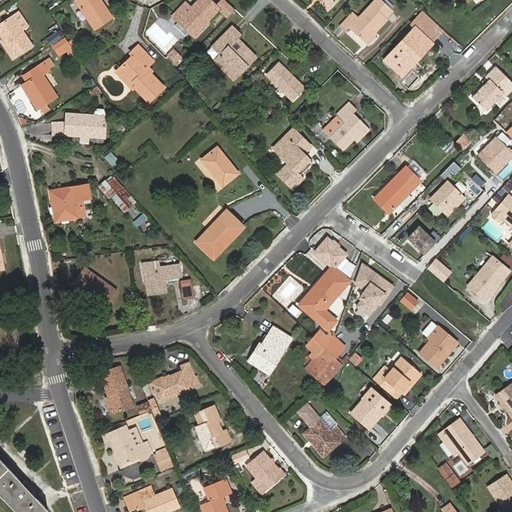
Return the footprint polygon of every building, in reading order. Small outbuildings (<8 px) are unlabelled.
[(100,4),(102,3),(100,0),(76,0),(96,30),(112,19),(105,8),(103,9),(100,4)] [(195,34),(205,24),(218,12),(206,0),(200,0),(190,10),(185,5),(172,18),(178,24),(174,28),(185,39),(189,35),(192,32),(195,34)] [(224,20),(234,10),(223,0),(216,7),(221,12),(219,14),(224,20)] [(366,41),(376,30),(387,18),(386,17),(393,10),(381,0),(375,0),(360,17),(354,12),(340,27),(347,33),(351,28),(366,41)] [(14,14),(22,28),(29,24),(20,10),(14,14)] [(416,18),(436,36),(443,29),(423,11),(416,18)] [(0,31),(15,55),(33,45),(22,28),(14,14),(0,22),(0,31)] [(416,55),(419,57),(430,45),(429,44),(436,36),(416,18),(410,26),(413,29),(388,59),(401,71),(416,55)] [(208,26),(205,24),(195,34),(192,32),(189,35),(194,40),(208,26)] [(227,48),(235,40),(239,37),(230,28),(210,47),(218,56),(213,61),(232,80),(253,58),(242,46),(233,55),(227,48)] [(378,32),(376,30),(366,41),(368,43),(378,32)] [(0,35),(13,56),(15,55),(0,31),(0,35)] [(63,39),(52,45),(57,53),(68,47),(63,39)] [(242,46),(235,40),(227,48),(233,55),(242,46)] [(135,85),(132,87),(147,102),(161,88),(147,74),(142,69),(144,68),(150,62),(134,47),(127,54),(129,57),(117,69),(130,83),(132,81),(135,85)] [(168,56),(175,63),(181,58),(173,50),(168,56)] [(402,77),(419,57),(416,55),(401,71),(388,59),(385,62),(402,77)] [(46,60),(37,66),(43,75),(52,70),(46,60)] [(303,89),(276,63),(265,75),(291,101),(303,89)] [(43,75),(37,66),(23,75),(27,81),(22,84),(37,107),(56,96),(43,75)] [(473,97),(477,101),(504,75),(497,68),(487,77),(490,79),(492,81),(490,84),(488,82),(473,97)] [(130,89),(132,87),(135,85),(132,81),(130,83),(117,69),(113,73),(130,89)] [(511,82),(504,75),(477,101),(486,111),(504,94),(505,95),(511,87),(511,82)] [(97,86),(87,92),(91,99),(101,93),(97,86)] [(354,140),(366,127),(352,113),(358,107),(351,100),(321,129),(343,151),(354,140)] [(107,119),(69,116),(67,136),(105,139),(107,119)] [(118,121),(113,125),(117,132),(122,129),(118,121)] [(369,130),(366,127),(354,140),(357,143),(369,130)] [(298,151),(306,143),(292,130),(273,149),(287,165),(277,175),(292,190),(302,180),(299,178),(300,177),(296,173),(308,161),(302,155),(298,151)] [(501,131),(497,136),(505,145),(510,140),(501,131)] [(464,147),(470,141),(463,134),(457,140),(464,147)] [(511,151),(505,145),(497,136),(478,155),(495,171),(511,154),(511,151)] [(310,147),(306,143),(298,151),(302,155),(310,147)] [(223,185),(238,173),(217,147),(202,160),(223,185)] [(110,151),(103,157),(114,169),(121,163),(110,151)] [(296,173),(300,177),(312,165),(308,161),(296,173)] [(408,164),(376,196),(390,210),(422,178),(408,164)] [(446,210),(463,192),(449,179),(432,196),(446,210)] [(503,186),(509,191),(511,187),(511,183),(509,181),(503,186)] [(473,189),(481,196),(487,190),(479,183),(473,189)] [(60,206),(62,220),(77,217),(74,200),(81,199),(90,197),(88,184),(51,190),(54,207),(60,206)] [(129,207),(133,204),(120,189),(116,192),(129,207)] [(467,196),(463,192),(446,210),(450,213),(467,196)] [(504,197),(498,192),(493,197),(499,202),(504,197)] [(511,199),(508,196),(492,215),(492,217),(496,221),(499,221),(501,219),(511,228),(511,199)] [(84,216),(81,199),(74,200),(77,217),(84,216)] [(214,228),(212,226),(196,242),(215,259),(244,226),(227,210),(215,223),(216,225),(214,228)] [(408,239),(425,255),(435,244),(418,228),(408,239)] [(332,266),(314,288),(316,290),(303,305),(310,311),(308,313),(311,315),(327,330),(336,320),(324,310),(348,280),(334,268),(345,255),(327,239),(315,253),(332,266)] [(2,259),(2,255),(0,245),(0,271),(4,271),(3,264),(8,263),(8,259),(2,259)] [(491,258),(465,285),(481,300),(507,272),(491,258)] [(442,281),(449,273),(435,261),(428,269),(442,281)] [(153,270),(152,264),(145,265),(149,294),(165,291),(164,279),(181,276),(179,266),(160,269),(153,270)] [(105,311),(118,295),(86,269),(73,286),(105,311)] [(194,298),(191,279),(181,280),(184,299),(194,298)] [(316,290),(314,288),(299,305),(308,313),(310,311),(303,305),(316,290)] [(417,303),(407,294),(400,302),(410,311),(417,303)] [(425,336),(428,339),(438,328),(435,325),(425,336)] [(267,373),(290,339),(273,327),(260,346),(258,345),(248,360),(267,373)] [(438,328),(428,339),(416,352),(433,368),(455,343),(438,328)] [(319,332),(312,339),(323,349),(333,338),(328,333),(325,337),(319,332)] [(323,349),(333,359),(343,349),(333,338),(323,349)] [(323,349),(312,339),(305,347),(312,352),(309,356),(313,360),(323,349)] [(354,354),(349,360),(356,365),(361,359),(354,354)] [(405,385),(407,387),(419,374),(401,359),(389,373),(385,378),(379,373),(372,380),(393,398),(398,393),(405,385)] [(163,392),(157,394),(161,403),(196,389),(187,366),(180,369),(181,373),(171,377),(168,379),(164,380),(159,382),(163,392)] [(110,400),(115,414),(134,408),(121,368),(102,375),(110,400)] [(385,378),(389,373),(383,368),(379,373),(385,378)] [(153,385),(157,394),(163,392),(159,382),(153,385)] [(493,395),(499,403),(501,407),(511,421),(511,388),(508,383),(493,395)] [(400,395),(407,387),(405,385),(398,393),(400,395)] [(366,428),(387,405),(370,390),(350,414),(366,428)] [(214,447),(227,442),(223,431),(221,432),(217,422),(215,417),(217,416),(213,407),(195,414),(199,426),(195,428),(202,445),(212,442),(213,447),(214,447)] [(481,453),(456,419),(440,430),(434,433),(450,456),(456,452),(465,464),(481,453)] [(323,458),(345,440),(336,428),(330,432),(321,421),(304,434),(323,458)] [(135,427),(128,431),(134,446),(141,443),(135,427)] [(134,446),(128,431),(110,438),(117,452),(122,465),(139,458),(141,462),(148,459),(147,458),(145,453),(141,443),(134,446)] [(204,450),(213,447),(212,442),(202,445),(204,450)] [(492,459),(498,454),(490,444),(484,450),(492,459)] [(245,456),(243,449),(229,455),(232,461),(245,456)] [(267,490),(283,476),(277,469),(272,463),(269,460),(262,451),(245,464),(258,479),(267,490)] [(0,494),(16,511),(43,511),(46,510),(32,494),(34,492),(24,480),(21,483),(0,459),(0,494)] [(161,472),(174,467),(171,460),(158,466),(161,472)] [(445,462),(436,468),(450,489),(460,482),(445,462)] [(500,511),(503,511),(511,506),(511,490),(511,489),(509,486),(502,474),(484,486),(500,511)] [(220,495),(222,494),(229,492),(224,479),(213,484),(218,497),(209,500),(201,503),(204,511),(226,511),(223,502),(220,495)] [(262,494),(267,490),(258,479),(253,483),(262,494)] [(218,497),(213,484),(203,488),(209,500),(218,497)] [(151,486),(138,492),(125,498),(130,510),(143,505),(146,511),(165,511),(179,506),(172,488),(155,496),(151,486)]
